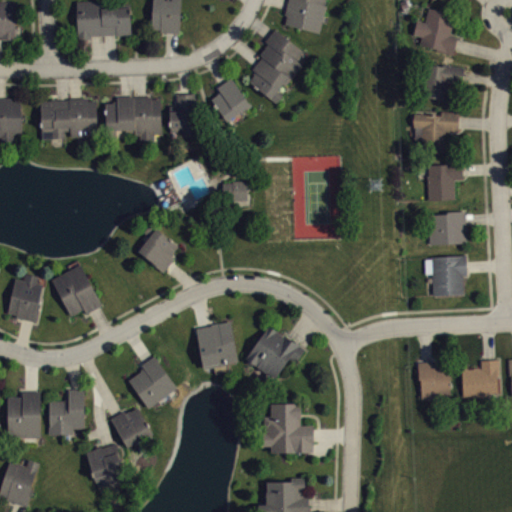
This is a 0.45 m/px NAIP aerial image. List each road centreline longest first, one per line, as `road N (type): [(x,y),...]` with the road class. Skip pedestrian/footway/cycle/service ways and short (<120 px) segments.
road 1 (residential): [(0,346),(32,357),(70,355),(199,291),(245,284),(302,300),(342,342)]
road 2 (residential): [(506,320),(497,124),(511,31),(506,10)]
road 3 (residential): [(0,67),(170,63),(224,43),(242,23)]
road 4 (residential): [(511,319),(388,326),(342,342)]
road 5 (residential): [(342,342),(354,392),(350,511)]
